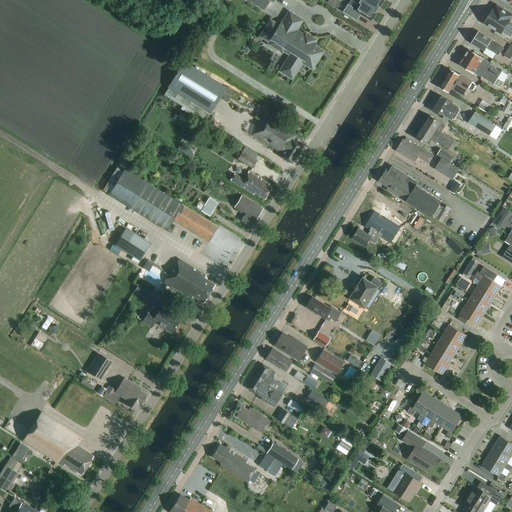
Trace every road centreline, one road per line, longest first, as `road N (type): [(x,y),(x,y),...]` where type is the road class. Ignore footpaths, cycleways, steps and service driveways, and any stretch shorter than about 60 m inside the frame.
road 1 (unclassified): [(81,511),(405,0)]
road 2 (primary): [(150,511),(456,23)]
